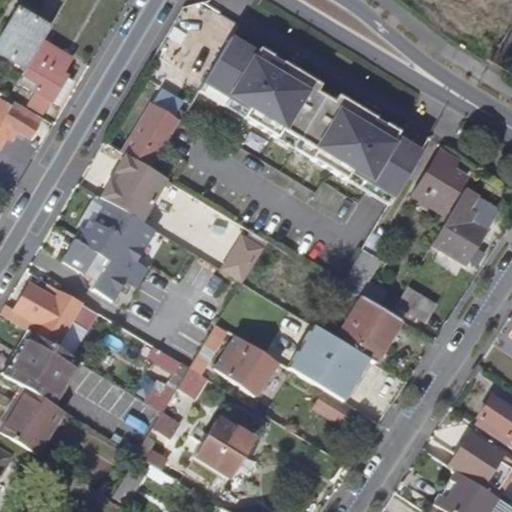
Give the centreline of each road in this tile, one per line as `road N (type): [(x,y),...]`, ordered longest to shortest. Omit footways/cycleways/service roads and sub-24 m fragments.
road 1 (residential): [(157,0),(0,264)]
road 2 (residential): [(511,269),(352,511)]
road 3 (tertiary): [(284,0),(410,76),(447,89)]
road 4 (tertiary): [(447,89),(343,0)]
